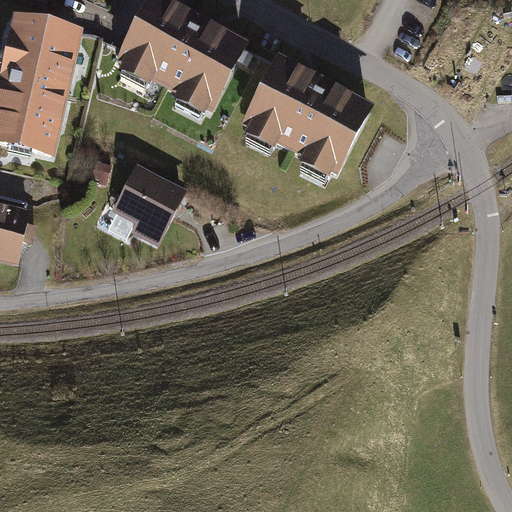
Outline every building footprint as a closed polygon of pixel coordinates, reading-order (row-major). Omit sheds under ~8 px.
[(20,0),(44,10),(48,0),(20,0)] [(252,52),(159,1),(122,67),(216,118),(252,52)] [(76,39),(8,26),(0,65),(0,153),(51,164),(76,39)] [(367,117),(278,72),(247,132),(335,181),(367,117)] [(108,171),(93,168),(90,181),(106,184),(108,171)] [(131,238),(157,251),(182,199),(170,193),(173,188),(133,169),(109,217),(135,230),(131,238)] [(0,259),(17,263),(20,245),(29,247),(32,231),(24,229),(27,211),(0,205),(0,259)]
